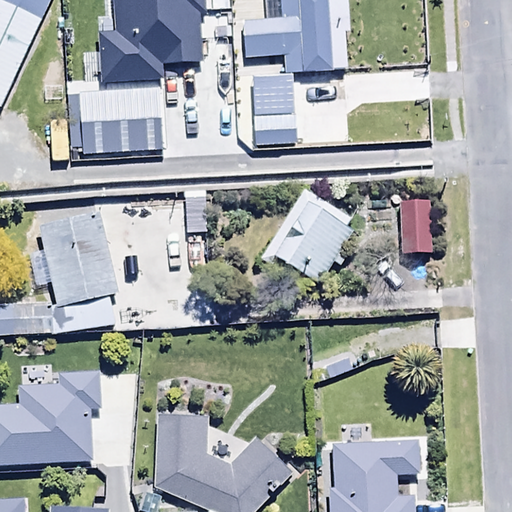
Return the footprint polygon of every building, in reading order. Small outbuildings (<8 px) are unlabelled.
[(262,0),(264,20),(260,21),(167,24),(167,29),(129,31),(131,75),(236,71),(236,60),(283,59),(284,74),(346,72),(344,34),(346,34),(344,0),(262,0)] [(39,21),(0,4),(0,110),(0,111),(39,21)] [(264,267),(270,258),(317,287),(350,232),(343,228),(348,220),(299,190),(256,261),(264,267)] [(427,201),(388,202),(391,258),(429,256),(427,201)] [(0,306),(0,339),(51,338),(113,327),(107,298),(113,297),(97,212),(35,223),(41,259),(28,261),(33,290),(49,287),(52,305),(0,306)] [(204,419),(156,416),(154,489),(206,511),(251,511),(287,474),(254,440),(228,466),(204,456),(204,419)]
